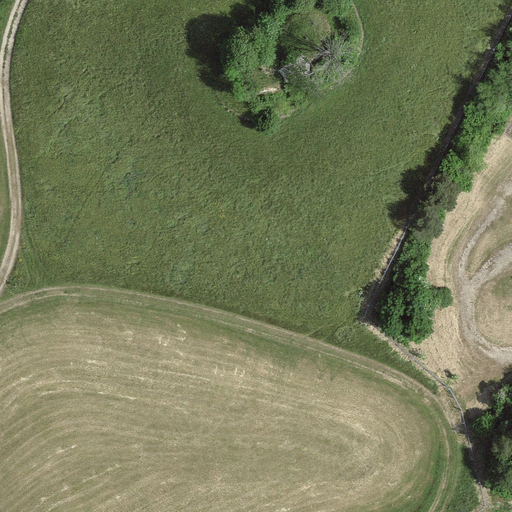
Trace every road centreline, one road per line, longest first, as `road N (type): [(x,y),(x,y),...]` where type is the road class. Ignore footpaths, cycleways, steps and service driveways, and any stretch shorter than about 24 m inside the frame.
road 1 (track): [(0,306),(70,288),(146,294),(387,370),(431,398),(448,432),(449,475),(435,511)]
road 2 (track): [(0,283),(17,232),(2,73),(21,0)]
road 3 (track): [(511,351),(474,334),(466,303),(466,252),(509,191)]
